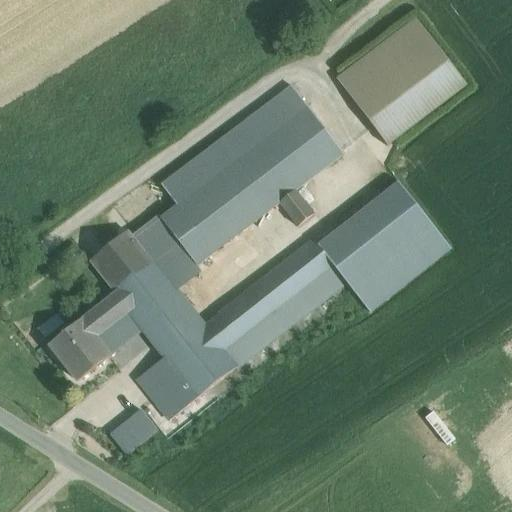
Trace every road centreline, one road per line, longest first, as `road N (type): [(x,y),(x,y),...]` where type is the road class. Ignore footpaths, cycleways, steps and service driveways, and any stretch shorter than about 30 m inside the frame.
road 1 (unclassified): [(0,279),(386,0)]
road 2 (unclassified): [(152,511),(0,418)]
